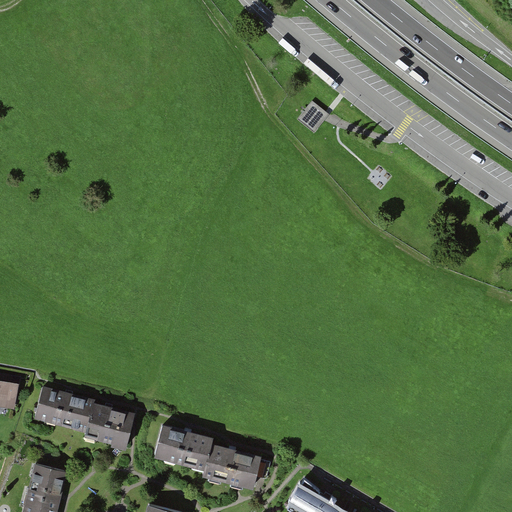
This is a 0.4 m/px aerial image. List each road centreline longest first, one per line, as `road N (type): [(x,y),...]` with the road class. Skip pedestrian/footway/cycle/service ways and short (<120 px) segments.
road 1 (track): [(470,282),(361,218),(262,105),(201,0)]
road 2 (motorway): [(330,0),(511,139)]
road 3 (motorway): [(511,103),(376,0)]
